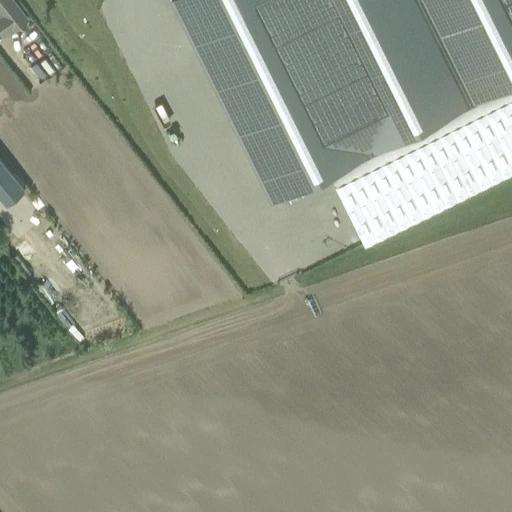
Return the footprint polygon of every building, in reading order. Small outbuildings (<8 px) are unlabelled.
[(12,29),(13,30),(28,19),(13,0),(0,0),(0,31),(3,36),(12,29)] [(419,0),(171,0),(270,200),(329,171),(470,101),(419,0)] [(511,0),(419,0),(470,101),(511,80),(511,0)] [(511,80),(470,101),(329,171),(364,242),(511,169),(511,80)] [(0,160),(0,200),(4,206),(23,192),(0,160)] [(38,243),(19,257),(38,284),(58,269),(38,243)] [(97,371),(118,370),(117,350),(96,351),(97,371)] [(22,399),(2,404),(9,429),(32,423),(35,432),(57,426),(51,400),(24,407),(22,399)]
